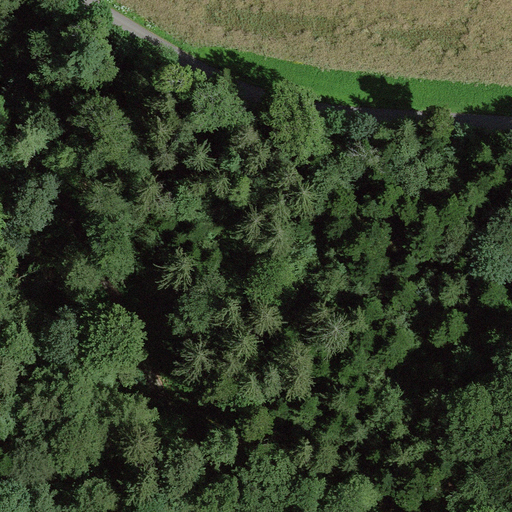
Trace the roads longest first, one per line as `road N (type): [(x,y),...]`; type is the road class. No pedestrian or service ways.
road 1 (unclassified): [(75,0),(201,78),(266,106),(364,122),(511,130)]
road 2 (track): [(0,131),(44,183),(111,291),(202,477),(228,511)]
